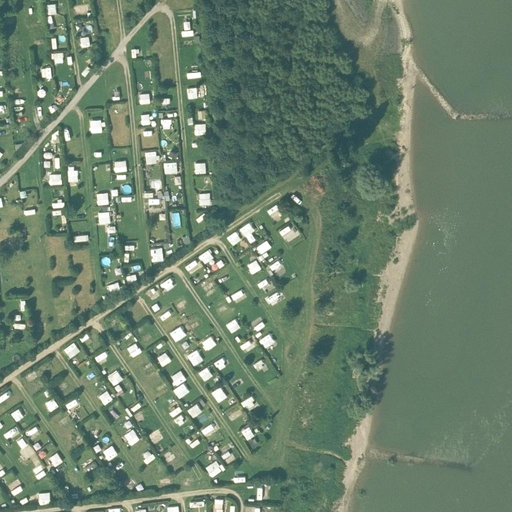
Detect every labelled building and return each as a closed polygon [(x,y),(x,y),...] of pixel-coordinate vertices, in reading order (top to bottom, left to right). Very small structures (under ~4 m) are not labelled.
[(79,13),(89,13),(89,5),(78,6),(79,13)] [(184,21),(184,31),(193,31),(192,20),(184,21)] [(80,35),(82,44),(90,43),(89,34),(80,35)] [(50,66),(41,67),(43,78),(52,76),(50,66)] [(187,87),(188,97),(197,96),(196,86),(187,87)] [(140,102),(149,101),(149,93),(139,93),(140,102)] [(102,131),(101,118),(90,119),(90,131),(102,131)] [(205,122),(196,123),(197,133),(206,132),(205,122)] [(146,162),(158,161),(157,149),(145,150),(146,162)] [(126,159),(114,160),(115,171),(126,170),(126,159)] [(164,172),(178,172),(177,161),(164,161),(164,172)] [(49,173),(50,183),(61,182),(61,172),(49,173)] [(98,203),(109,203),(108,191),(97,192),(98,203)] [(209,191),(198,192),(199,203),(209,202),(209,191)] [(162,208),(162,198),(148,198),(149,209),(162,208)] [(266,208),(269,213),(278,209),(276,204),(266,208)] [(245,235),(255,228),(249,220),(239,227),(245,235)] [(289,223),(278,230),(284,239),(295,233),(289,223)] [(236,230),(227,235),(229,239),(238,235),(236,230)] [(204,262),(214,257),(209,248),(199,254),(204,262)] [(191,273),(200,266),(194,258),(185,265),(191,273)] [(275,272),(284,266),(278,258),(269,264),(275,272)] [(252,272),(261,267),(259,263),(250,268),(252,272)] [(218,280),(229,272),(226,268),(215,275),(218,280)] [(169,277),(160,281),(163,286),(171,282),(169,277)] [(118,281),(108,284),(111,294),(121,291),(118,281)] [(231,293),(234,298),(243,294),(241,289),(231,293)] [(123,311),(126,316),(135,308),(132,304),(123,311)] [(108,317),(112,327),(118,324),(114,314),(108,317)] [(231,332),(241,326),(235,317),(225,323),(231,332)] [(172,331),(177,338),(186,331),(180,324),(172,331)] [(202,341),(208,348),(216,342),(210,334),(202,341)] [(74,341),(64,348),(70,357),(80,349),(74,341)] [(127,347),(133,356),(141,350),(135,341),(127,347)] [(191,358),(199,352),(196,349),(188,355),(191,358)] [(97,361),(107,354),(104,350),(94,357),(97,361)] [(162,365),(171,359),(166,351),(157,356),(162,365)] [(199,371),(204,379),(213,373),(207,365),(199,371)] [(32,369),(22,375),(28,384),(37,377),(32,369)] [(114,384),(123,377),(117,369),(108,376),(114,384)] [(171,375),(176,384),(186,378),(181,369),(171,375)] [(173,388),(179,397),(189,390),(183,381),(173,388)] [(221,385),(211,390),(217,401),(227,395),(221,385)] [(99,394),(103,403),(112,398),(108,389),(99,394)] [(194,415),(205,409),(199,398),(188,404),(194,415)] [(167,405),(174,414),(182,409),(175,400),(167,405)] [(131,405),(127,407),(130,415),(144,410),(142,405),(133,409),(131,405)] [(136,420),(145,415),(143,410),(134,415),(136,420)] [(174,418),(180,426),(187,420),(181,412),(174,418)] [(58,421),(64,429),(72,424),(66,415),(58,421)] [(31,441),(42,434),(36,424),(25,431),(31,441)] [(158,428),(148,435),(152,440),(161,432),(158,428)] [(130,443),(139,439),(137,432),(127,436),(130,443)] [(74,450),(85,443),(80,434),(69,441),(74,450)] [(190,445),(199,442),(197,434),(188,437),(190,445)] [(113,444),(103,449),(108,458),(117,453),(113,444)] [(141,454),(147,462),(156,456),(150,447),(141,454)] [(47,458),(53,467),(63,460),(57,451),(47,458)] [(168,451),(160,454),(165,463),(172,459),(168,451)] [(216,459),(205,466),(211,476),(222,469),(216,459)] [(127,490),(137,483),(131,475),(121,482),(127,490)] [(193,484),(193,476),(185,477),(185,485),(193,484)] [(12,490),(14,494),(22,489),(20,485),(12,490)] [(224,511),(224,503),(214,503),(214,511),(224,511)]
